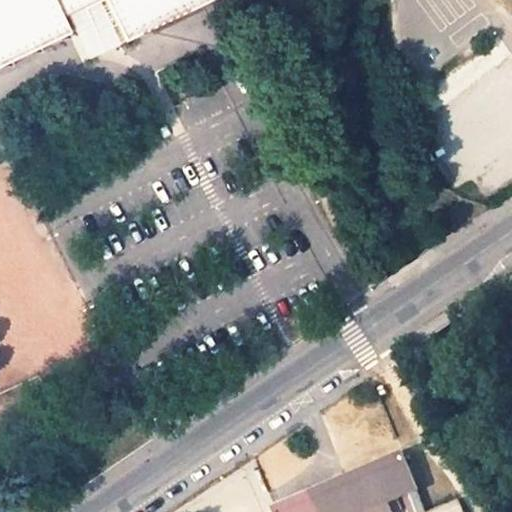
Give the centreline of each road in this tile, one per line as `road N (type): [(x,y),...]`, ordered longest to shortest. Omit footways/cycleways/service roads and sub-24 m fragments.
road 1 (unclassified): [(103,511),(369,329)]
road 2 (unclassified): [(511,233),(369,329)]
